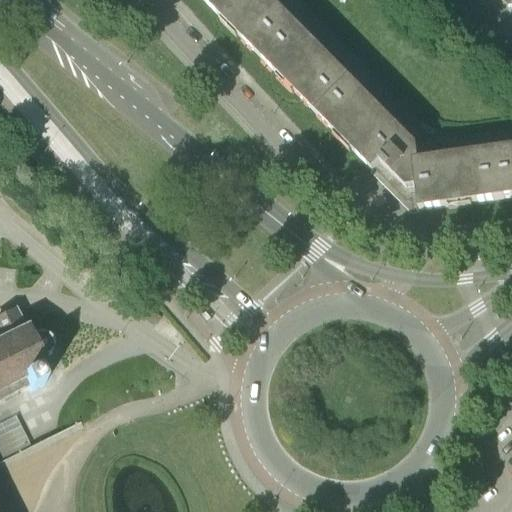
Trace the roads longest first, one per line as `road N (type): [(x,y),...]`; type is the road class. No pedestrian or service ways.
road 1 (residential): [(511,236),(433,247),(395,243),(369,228),(148,0)]
road 2 (secondary): [(360,310),(320,255),(20,8)]
road 3 (secondary): [(0,62),(93,169),(280,336)]
road 4 (unknown): [(285,0),(417,134),(511,135)]
road 5 (secondary): [(280,336),(258,372),(256,425),(284,470),(326,491)]
road 6 (secondary): [(379,487),(429,441),(435,379)]
road 7 (residential): [(471,511),(471,451),(511,399)]
